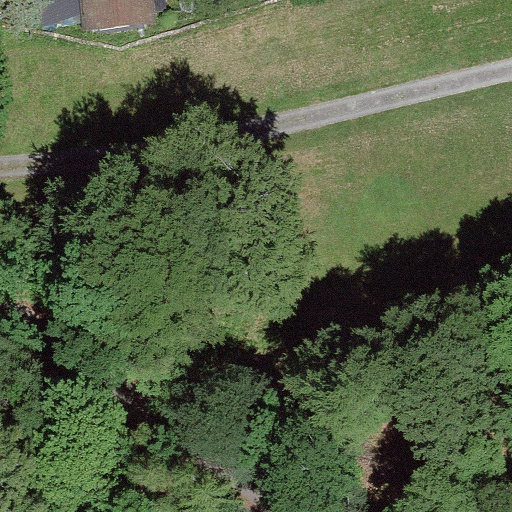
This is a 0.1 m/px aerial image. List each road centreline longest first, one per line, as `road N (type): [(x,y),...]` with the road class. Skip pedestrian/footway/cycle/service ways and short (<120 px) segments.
road 1 (residential): [(511,67),(152,154),(0,173)]
road 2 (residential): [(0,327),(242,511)]
